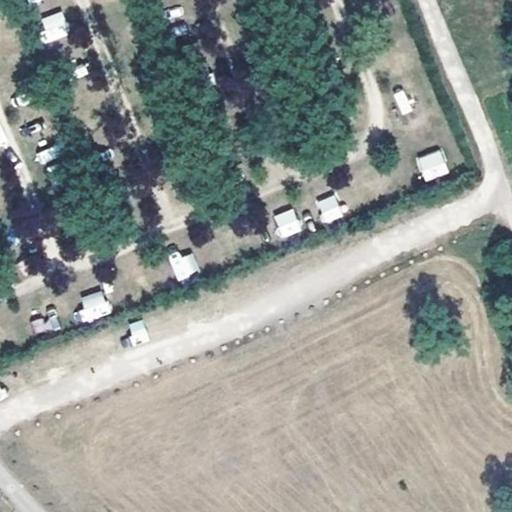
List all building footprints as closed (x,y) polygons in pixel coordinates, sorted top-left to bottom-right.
[(61,12),(40,19),(48,42),(69,35),(61,12)] [(422,180),(448,174),(443,150),(416,157),(422,180)] [(334,195),(316,201),(324,223),(342,217),(334,195)] [(292,208),(272,217),(282,239),(302,229),(292,208)] [(177,281),(199,272),(189,249),(167,258),(177,281)] [(82,322),(110,314),(102,290),(75,298),(82,322)] [(57,316),(32,319),(34,332),(59,329),(57,316)] [(143,320),(126,323),(131,345),(147,341),(143,320)]
